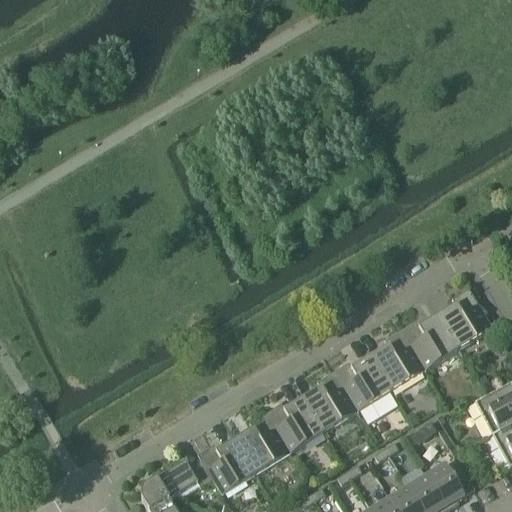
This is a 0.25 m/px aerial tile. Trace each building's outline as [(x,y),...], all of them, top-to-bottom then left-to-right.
[(455,309),(437,320),(458,355),(493,334),(468,294),(452,304),(455,309)] [(416,326),(400,336),(424,375),(458,355),(437,320),(419,331),(416,326)] [(387,350),(369,361),(391,396),(424,375),(400,336),(384,345),(387,350)] [(348,367),(332,377),(357,417),(391,396),(369,361),(351,372),(348,367)] [(320,392),(302,403),(323,438),(357,417),(332,377),(317,387),(320,392)] [(491,391),(484,380),(477,385),(483,396),(491,391)] [(474,407),(491,440),(511,428),(511,389),(511,388),(474,407)] [(281,409),(265,418),(289,458),(323,438),(302,403),(284,414),(281,409)] [(252,433),(234,444),(256,479),(289,458),(265,418),(249,428),(252,433)] [(511,428),(491,440),(509,473),(511,470),(511,428)] [(197,460),(201,467),(212,485),(221,500),(256,479),(234,444),(216,455),(213,450),(197,460)] [(394,448),(384,454),(388,461),(398,455),(394,448)] [(388,461),(384,454),(374,460),(378,467),(388,461)] [(141,497),(141,499),(181,508),(184,496),(197,488),(200,492),(212,485),(201,467),(189,474),(185,468),(145,492),(143,493),(142,495),(141,497)] [(444,469),(425,481),(444,511),(454,511),(458,510),(456,506),(474,494),(458,469),(448,475),(444,469)] [(357,471),(347,477),(351,484),(361,477),(357,471)] [(351,484),(347,477),(337,483),(341,490),(351,484)] [(444,511),(425,481),(407,492),(419,511),(444,511)] [(294,489),(300,499),(310,492),(304,482),(294,489)] [(419,511),(407,492),(388,503),(393,511),(419,511)] [(320,493),(310,499),(314,506),(325,500),(320,493)] [(179,511),(181,508),(141,499),(140,499),(140,501),(140,502),(141,504),(142,506),(145,511),(179,511)] [(305,511),(314,506),(310,499),(300,506),(303,511),(305,511)] [(393,511),(388,503),(374,511),(393,511)]
